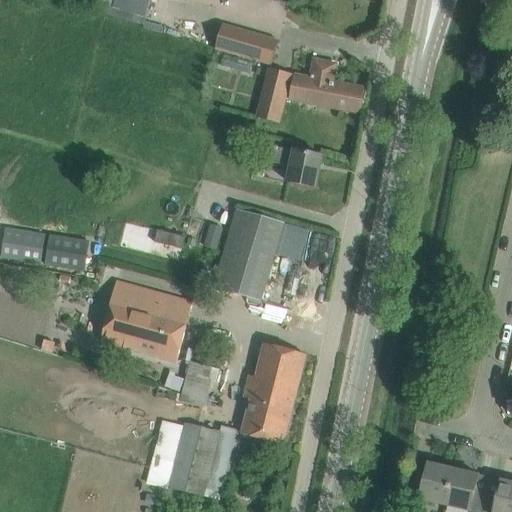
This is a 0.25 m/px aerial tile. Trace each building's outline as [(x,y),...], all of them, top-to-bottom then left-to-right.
[(144,25),(144,27),(163,33),(165,26),(146,20),(144,25)] [(272,65),(279,41),(223,25),(216,49),(272,65)] [(361,113),(366,89),(332,82),(336,65),(315,61),(311,78),(270,70),(258,118),(280,122),(286,99),(361,113)] [(316,188),(323,156),(277,147),(274,162),(292,166),(289,182),(316,188)] [(237,209),(215,286),(263,299),(285,222),(237,209)] [(212,224),(206,247),(216,250),(223,227),(212,224)] [(7,228),(2,260),(42,267),(47,235),(7,228)] [(157,230),(155,242),(182,249),(185,237),(157,230)] [(88,241),(51,235),(45,269),(82,275),(88,241)] [(61,276),(61,283),(70,284),(71,277),(61,276)] [(176,362),(193,303),(120,283),(103,342),(176,362)] [(284,445),(306,355),(265,344),(257,377),(251,376),(245,398),(251,399),(242,434),(284,445)] [(191,362),(182,394),(178,393),(176,401),(205,405),(211,380),(209,380),(212,368),(191,362)] [(211,423),(209,431),(187,426),(172,487),(220,499),(237,429),(211,423)] [(445,507),(454,469),(429,463),(423,487),(412,484),(405,511),(418,511),(421,501),(445,507)] [(482,511),(485,502),(473,499),(479,475),(454,469),(445,507),(468,511),(482,511)] [(511,511),(511,482),(502,480),(496,504),(485,502),(482,511),(511,511)]
